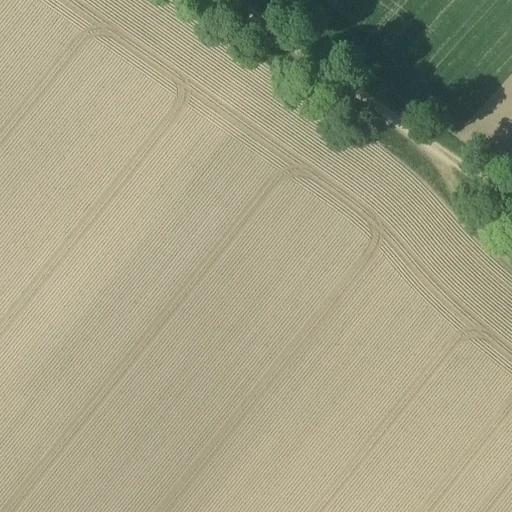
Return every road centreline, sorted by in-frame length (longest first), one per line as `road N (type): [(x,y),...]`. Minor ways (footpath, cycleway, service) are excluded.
road 1 (track): [(511,206),(230,0)]
road 2 (track): [(433,155),(455,195),(511,260)]
